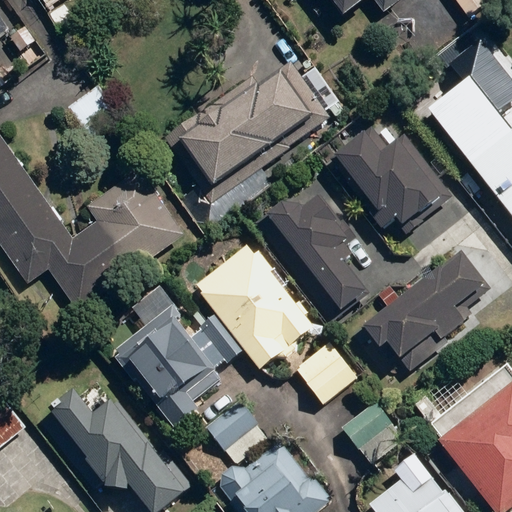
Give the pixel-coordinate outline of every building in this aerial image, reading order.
[(0,0),(0,44),(21,30),(0,0)] [(333,0),(352,22),(379,0),(380,0),(391,13),(407,0),(333,0)] [(462,0),(476,18),(498,0),(462,0)] [(30,27),(16,38),(36,66),(51,54),(30,27)] [(472,84),(440,109),(511,202),(511,72),(490,45),(460,68),(472,84)] [(329,109),(297,66),(226,119),(217,107),(182,133),(224,188),(329,109)] [(0,127),(0,240),(25,275),(33,286),(53,272),(84,314),(194,233),(164,192),(154,199),(136,174),(91,207),(101,220),(80,236),(1,127),(0,127)] [(414,229),(457,196),(413,137),(393,152),(378,131),(335,164),(385,230),(404,216),(414,229)] [(313,210),(301,196),(264,224),(338,319),(391,278),(329,198),(313,210)] [(257,244),(202,287),(266,369),(322,325),(257,244)] [(469,309),(495,289),(467,252),(373,325),(393,351),(400,345),(414,364),(475,316),(469,309)] [(232,378),(224,367),(231,361),(233,364),(249,351),(222,316),(198,335),(187,320),(190,317),(181,306),(120,354),(141,381),(151,373),(190,424),(209,409),(203,401),(232,378)] [(362,382),(333,344),(302,369),(330,406),(362,382)] [(511,511),(511,369),(440,426),(507,511),(511,511)] [(450,372),(414,401),(433,425),(469,396),(450,372)] [(165,457),(123,401),(116,406),(102,387),(64,415),(120,491),(131,483),(152,511),(168,511),(200,488),(173,451),(165,457)] [(0,455),(33,427),(5,394),(0,397),(0,455)] [(276,436),(246,401),(214,428),(244,463),(276,436)] [(413,439),(383,401),(348,429),(378,467),(413,439)] [(257,468),(252,462),(224,483),(247,511),(323,511),(338,500),(291,441),(257,468)] [(417,497),(405,481),(373,506),(377,511),(468,511),(441,477),(417,497)]
